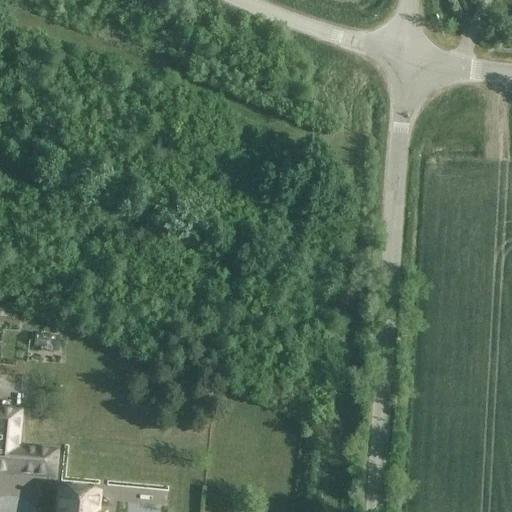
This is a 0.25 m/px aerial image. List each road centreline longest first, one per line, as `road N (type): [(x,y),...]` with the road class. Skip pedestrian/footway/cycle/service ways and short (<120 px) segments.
road 1 (unclassified): [(407,55),(372,511)]
road 2 (unclassified): [(238,0),(337,39),(407,55)]
